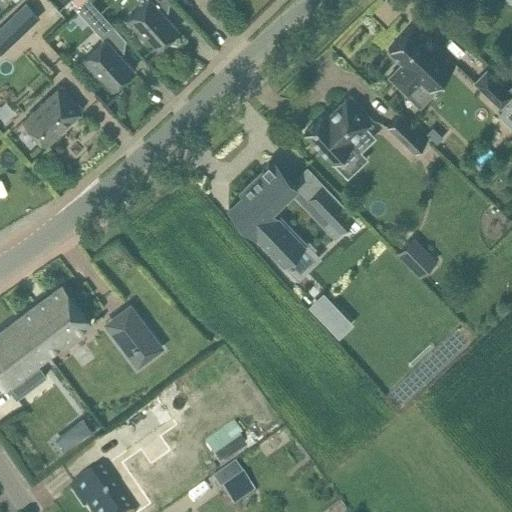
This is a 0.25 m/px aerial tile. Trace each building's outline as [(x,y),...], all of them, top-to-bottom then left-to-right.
[(72,0),(77,5),(75,7),(93,27),(105,40),(82,61),(92,71),(94,69),(99,74),(102,77),(112,89),(134,69),(122,56),(116,50),(125,41),(126,40),(112,25),(105,16),(89,0),(72,0)] [(149,0),(127,21),(136,31),(139,29),(157,48),(178,29),(160,9),(170,0),(149,0)] [(25,2),(0,25),(0,53),(39,17),(25,2)] [(455,62),(414,22),(388,49),(402,63),(388,77),(407,95),(422,79),(431,87),(455,62)] [(51,46),(60,56),(71,46),(61,36),(51,46)] [(511,91),(487,68),(473,82),(501,108),(511,96),(511,91)] [(23,121),(31,130),(45,145),(83,109),(69,94),(60,85),(23,121)] [(373,120),(349,95),(326,116),(324,114),(304,132),(333,163),(353,144),(350,142),(373,120)] [(399,114),(387,126),(415,153),(426,141),(399,114)] [(284,262),(285,261),(284,261),(302,244),(287,228),(288,228),(281,221),(280,221),(270,210),(291,190),(333,234),(337,230),(338,230),(353,216),(324,185),(310,198),(294,182),(292,180),(273,160),(269,163),(268,162),(262,168),(263,170),(240,192),(243,194),(229,208),(256,236),(257,235),(259,238),(278,258),(283,263),(284,262)] [(375,290),(394,272),(364,242),(330,275),(354,299),(369,284),(375,290)] [(428,253),(413,268),(420,276),(436,261),(428,253)] [(62,284),(0,330),(0,381),(4,387),(7,386),(16,398),(32,386),(37,383),(27,370),(91,322),(74,300),(62,284)] [(145,353),(160,342),(140,316),(116,334),(124,345),(134,338),(145,353)] [(143,408),(97,440),(112,461),(158,429),(143,408)] [(84,422),(67,434),(76,445),(92,433),(84,422)] [(240,438),(213,456),(221,468),(247,449),(240,438)] [(104,465),(70,489),(84,508),(86,506),(90,511),(132,511),(114,486),(117,484),(104,465)] [(235,465),(213,481),(221,492),(222,491),(233,484),(244,476),(235,465)] [(233,484),(222,491),(233,507),(254,492),(244,476),(233,484)]
